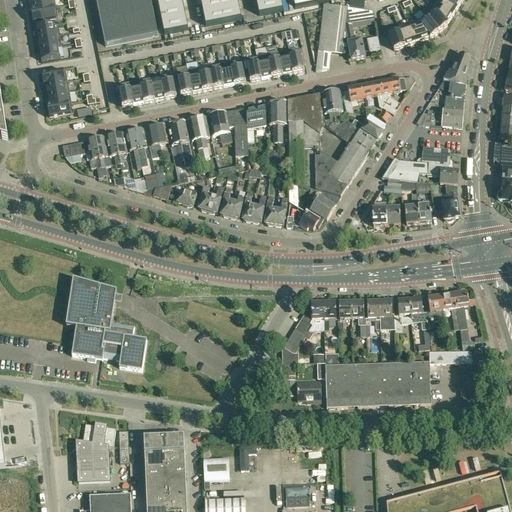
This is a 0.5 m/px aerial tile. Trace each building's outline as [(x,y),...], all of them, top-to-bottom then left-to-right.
[(51,0),(34,0),(30,1),(32,12),(53,9),(51,0)] [(95,0),(105,47),(158,37),(150,0),(95,0)] [(157,0),(164,36),(188,31),(182,0),(157,0)] [(200,0),(206,27),(241,20),(237,0),(200,0)] [(255,0),(259,17),(283,12),(280,0),(255,0)] [(331,0),(293,0),(295,9),(332,2),(331,0)] [(455,0),(442,0),(440,3),(455,13),(461,4),(455,0)] [(438,1),(433,9),(447,26),(455,13),(440,3),(438,1)] [(330,54),(343,56),(348,9),(323,6),(316,73),(329,71),(330,54)] [(53,9),(32,12),(34,24),(55,21),(53,9)] [(350,25),(352,24),(374,20),(373,12),(348,9),(343,56),(347,56),(349,62),(351,61),(351,62),(365,59),(362,41),(355,43),(352,26),(350,26),(350,25)] [(447,26),(433,9),(425,16),(439,34),(448,27),(447,26)] [(439,34),(425,16),(417,22),(429,40),(430,41),(439,34)] [(408,25),(409,28),(409,27),(415,45),(429,40),(417,22),(408,25)] [(54,26),(37,29),(39,41),(56,38),(54,26)] [(409,27),(409,28),(399,31),(405,48),(415,45),(409,27)] [(387,33),(388,34),(394,52),(405,48),(399,31),(398,29),(387,33)] [(56,38),(39,41),(40,51),(58,48),(56,38)] [(58,48),(40,51),(42,62),(41,62),(41,63),(61,59),(60,59),(58,48)] [(300,50),(289,52),(293,75),(304,72),(300,50)] [(282,77),(293,75),(289,52),(278,54),(282,77)] [(267,56),(272,79),(282,77),(278,54),(267,56)] [(446,98),(445,109),(463,111),(466,89),(471,59),(461,55),(444,82),(451,84),(449,96),(447,95),(447,98),(446,98)] [(272,79),(267,56),(257,58),(261,81),(272,79)] [(261,81),(257,58),(246,61),(248,71),(246,72),(247,80),(250,80),(250,83),(261,81)] [(241,62),(230,64),(234,86),(245,84),(241,62)] [(224,88),(234,86),(230,64),(219,66),(224,88)] [(209,70),(213,91),(224,88),(219,66),(208,68),(209,70)] [(198,70),(188,72),(192,95),(203,93),(199,72),(198,70)] [(199,72),(203,93),(213,91),(209,70),(199,72)] [(62,72),(43,75),(45,87),(46,87),(46,86),(64,83),(62,72)] [(181,97),(192,95),(188,72),(176,74),(181,97)] [(162,82),(165,100),(176,98),(172,75),(160,78),(161,82),(162,82)] [(401,106),(390,99),(389,95),(406,92),(409,93),(415,83),(412,78),(380,85),(384,104),(386,103),(386,105),(382,111),(393,118),(401,106)] [(144,104),(155,102),(151,84),(150,80),(139,82),(144,104)] [(129,84),(133,106),(144,104),(139,82),(129,84)] [(151,84),(155,102),(165,100),(162,82),(161,82),(151,84)] [(64,83),(46,86),(46,87),(48,97),(66,94),(64,83)] [(133,106),(129,84),(118,86),(120,97),(118,97),(119,106),(122,105),(122,109),(133,106)] [(380,85),(361,88),(363,100),(377,97),(379,109),(382,111),(386,105),(386,103),(384,104),(380,85)] [(364,104),(363,100),(361,88),(348,91),(348,93),(342,94),(347,113),(353,115),(351,104),(358,103),(359,105),(364,104)] [(0,139),(8,141),(0,90),(0,139)] [(340,93),(332,94),(335,123),(330,131),(334,133),(339,124),(339,122),(338,114),(343,113),(340,95),(340,93)] [(66,94),(48,97),(50,107),(50,108),(68,105),(66,94)] [(325,127),(330,131),(335,123),(332,94),(322,96),(325,116),(330,115),(331,122),(325,123),(325,127)] [(359,171),(368,157),(352,146),(350,145),(337,165),(320,154),(320,136),(324,126),(324,122),(320,97),(288,103),(289,144),(290,185),(303,189),(317,193),(341,199),(347,190),(359,171)] [(503,110),(511,110),(511,99),(505,99),(503,110)] [(276,136),(276,145),(283,144),(283,127),(286,127),(286,103),(278,105),(278,136),(276,136)] [(50,107),(49,107),(51,119),(70,116),(68,105),(50,108),(50,107)] [(273,136),(276,136),(278,136),(278,105),(269,107),(269,127),(273,127),(273,136)] [(247,111),(248,146),(255,145),(254,129),(266,127),(266,107),(247,111)] [(462,122),(463,111),(445,109),(444,111),(443,111),(443,115),(434,114),(434,116),(423,115),(422,117),(462,122)] [(89,110),(77,112),(78,119),(90,116),(89,110)] [(511,110),(503,110),(502,120),(511,120),(511,110)] [(249,157),(248,146),(247,111),(234,113),(234,129),(235,129),(236,159),(249,157)] [(230,130),(234,129),(234,113),(209,118),(213,138),(222,136),(225,153),(231,152),(229,144),(227,145),(226,135),(230,135),(230,130)] [(383,113),(379,120),(386,124),(390,117),(383,113)] [(442,128),(462,130),(462,122),(422,117),(417,125),(422,127),(431,128),(431,120),(433,121),(433,123),(442,124),(442,128)] [(206,119),(197,121),(205,160),(210,160),(206,139),(210,139),(206,119)] [(377,142),(383,134),(382,134),(385,129),(370,119),(365,128),(356,122),(353,126),(377,142)] [(511,131),(511,120),(502,120),(501,130),(511,131)] [(197,121),(188,123),(192,142),(196,141),(200,161),(205,160),(197,121)] [(369,156),(377,142),(353,126),(344,121),(343,121),(343,125),(334,134),(350,145),(352,146),(369,156)] [(194,168),(189,144),(185,123),(176,125),(185,170),(194,168)] [(176,147),(179,160),(181,170),(185,170),(176,125),(168,127),(172,148),(176,147)] [(160,146),(164,145),(168,144),(165,127),(148,131),(151,148),(149,148),(152,161),(161,159),(162,156),(160,146)] [(511,131),(501,130),(500,141),(511,142),(511,131)] [(135,134),(142,169),(147,168),(145,161),(147,161),(144,149),(147,149),(143,132),(135,134)] [(134,151),(135,160),(138,171),(142,170),(142,169),(135,134),(126,135),(130,152),(134,151)] [(127,155),(123,136),(115,137),(121,170),(122,173),(128,172),(126,164),(124,164),(123,156),(127,155)] [(115,137),(106,139),(110,158),(114,158),(117,171),(121,170),(115,137)] [(105,143),(104,140),(96,141),(103,178),(106,177),(107,177),(106,173),(105,170),(111,169),(110,162),(108,159),(105,143)] [(96,179),(99,180),(104,180),(103,178),(96,141),(87,143),(91,163),(89,163),(91,171),(97,169),(99,180),(96,179)] [(79,144),(82,156),(88,155),(85,143),(79,144)] [(76,157),(74,146),(62,148),(65,160),(76,157)] [(511,149),(505,149),(505,147),(495,146),(494,161),(501,165),(501,166),(504,166),(503,185),(504,185),(503,193),(500,194),(499,195),(498,195),(498,197),(498,199),(498,201),(499,202),(500,202),(501,203),(508,203),(508,205),(510,205),(511,208),(511,209),(511,149)] [(450,153),(450,151),(423,148),(422,160),(420,160),(418,162),(417,164),(400,163),(395,160),(382,181),(388,181),(401,183),(409,184),(415,184),(419,185),(419,176),(440,178),(440,185),(458,186),(459,173),(448,172),(448,169),(450,170),(451,169),(452,165),(451,164),(448,163),(449,162),(451,162),(449,160),(451,159),(449,157),(451,157),(449,155),(451,154),(450,153)] [(279,154),(270,154),(270,166),(279,166),(279,154)] [(271,178),(271,172),(272,167),(262,169),(260,177),(271,178)] [(155,175),(158,189),(166,188),(163,173),(155,175)] [(148,191),(158,189),(155,175),(145,178),(145,179),(148,191)] [(125,190),(137,193),(135,181),(123,178),(124,183),(125,190)] [(145,179),(135,181),(137,193),(138,193),(148,191),(145,179)] [(197,189),(210,187),(208,180),(196,182),(197,189)] [(246,223),(252,224),(255,208),(250,207),(252,196),(253,185),(248,184),(246,195),(247,195),(245,207),(246,207),(243,222),(245,222),(246,223)] [(299,209),(303,189),(290,185),(290,203),(299,209)] [(172,187),(166,188),(158,189),(148,191),(138,193),(153,198),(167,202),(172,187)] [(445,187),(446,193),(447,197),(449,197),(450,203),(442,204),(442,205),(438,206),(439,214),(443,213),(444,222),(445,221),(448,223),(451,223),(453,221),(454,221),(454,220),(459,219),(458,207),(457,200),(457,199),(457,188),(445,187)] [(215,215),(217,216),(220,201),(221,201),(225,189),(219,188),(217,199),(213,198),(208,214),(213,216),(215,215)] [(390,198),(396,199),(397,195),(402,195),(402,189),(388,188),(384,188),(384,194),(391,195),(390,198)] [(203,197),(200,207),(199,211),(201,211),(202,213),(208,214),(213,198),(209,196),(210,189),(208,189),(199,191),(198,195),(203,197)] [(222,213),(221,217),(223,217),(224,219),(230,220),(233,203),(229,202),(231,191),(226,190),(224,202),(222,213)] [(180,195),(178,200),(177,204),(187,207),(187,208),(191,209),(192,208),(193,209),(194,205),(197,197),(196,195),(189,193),(180,195)] [(239,221),(240,217),(242,206),(243,206),(245,194),(240,193),(237,204),(233,203),(230,220),(235,221),(237,220),(239,221)] [(336,207),(341,199),(317,193),(312,200),(316,205),(310,216),(324,225),(326,221),(327,222),(336,207)] [(287,214),(288,203),(289,203),(289,197),(283,196),(281,212),(276,212),(274,228),(280,229),(281,228),(283,228),(284,224),(286,214),(287,214)] [(406,226),(419,225),(417,209),(416,196),(411,196),(412,204),(404,205),(406,226)] [(260,209),(255,208),(252,224),(258,225),(259,224),(261,225),(262,221),(264,210),(264,211),(266,198),(262,197),(260,209)] [(266,222),(265,226),(267,226),(268,227),(274,228),(276,212),(272,211),(273,199),(268,198),(266,211),(267,211),(266,222)] [(430,207),(417,209),(419,225),(432,224),(430,207)] [(287,230),(293,230),(293,227),(300,228),(300,227),(308,231),(309,229),(314,232),(316,228),(320,230),(324,225),(310,216),(299,209),(297,212),(306,217),(302,223),(294,223),(294,220),(288,220),(287,230)] [(373,228),(387,228),(386,210),(372,211),(373,221),(373,228)] [(400,210),(386,210),(387,228),(401,227),(400,210)] [(117,293),(116,293),(74,281),(66,327),(77,329),(72,358),(87,360),(87,362),(92,363),(95,363),(96,361),(103,362),(103,360),(111,361),(121,363),(120,370),(129,371),(142,373),(147,342),(133,340),(135,328),(112,325),(114,310),(115,302),(117,294),(117,293)] [(467,293),(454,295),(458,323),(459,328),(466,327),(463,310),(470,309),(467,293)] [(453,324),(458,323),(454,295),(448,296),(448,294),(443,295),(443,297),(441,297),(443,312),(451,311),(453,324)] [(428,316),(429,326),(445,324),(443,312),(441,297),(428,299),(431,315),(428,315),(428,316)] [(430,332),(429,326),(428,316),(423,317),(422,300),(410,301),(412,326),(422,325),(423,333),(430,332)] [(395,319),(396,330),(396,335),(403,335),(402,328),(412,327),(412,326),(410,301),(398,302),(400,319),(395,319)] [(368,320),(380,320),(379,303),(368,304),(368,320)] [(392,303),(379,303),(380,320),(380,324),(380,331),(396,330),(395,319),(392,319),(392,303)] [(336,321),(336,308),(336,304),(324,305),(324,321),(336,321)] [(340,321),(352,321),(351,304),(340,304),(340,321)] [(364,304),(351,304),(352,321),(359,321),(359,329),(361,329),(361,337),(364,337),(366,337),(366,320),(364,320),(364,304)] [(312,305),(312,321),(310,325),(302,320),(299,325),(310,331),(313,327),(319,326),(320,342),(324,341),(324,333),(324,326),(324,321),(324,305),(312,305)] [(310,331),(299,325),(296,330),(307,336),(310,331)] [(304,341),(307,336),(296,330),(293,334),(304,341)] [(293,334),(290,339),(301,346),(304,341),(293,334)] [(298,351),(301,346),(290,339),(287,344),(298,351)] [(463,352),(469,352),(475,351),(473,343),(467,344),(462,344),(463,352)] [(298,351),(287,344),(283,350),(293,355),(295,355),(298,351)] [(283,366),(295,366),(299,366),(298,356),(295,356),(295,355),(293,355),(283,350),(282,352),(283,366)] [(460,366),(472,365),(471,354),(453,354),(453,366),(460,366)] [(325,368),(325,380),(326,402),(327,410),(431,407),(431,399),(430,368),(430,366),(430,364),(325,368)] [(325,365),(317,365),(318,381),(325,380),(325,368),(325,365)] [(281,378),(283,378),(295,378),(295,366),(283,366),(281,366),(281,378)] [(295,382),(284,382),(285,398),(295,398),(295,382)] [(321,405),(321,399),(320,384),(303,385),(297,385),(298,403),(312,403),(312,405),(321,405)] [(78,453),(77,453),(79,484),(110,483),(108,452),(107,448),(113,449),(116,431),(106,429),(106,427),(96,426),(96,428),(86,426),(82,449),(78,449),(78,453)] [(120,465),(130,465),(128,433),(119,433),(120,465)] [(187,511),(184,439),(144,440),(147,511),(187,511)] [(241,474),(249,473),(249,456),(257,456),(257,449),(241,450),(241,474)] [(230,460),(205,460),(206,483),(231,482),(230,460)] [(407,500),(387,505),(387,511),(510,511),(502,481),(500,475),(480,480),(407,500)] [(310,489),(286,490),(286,500),(310,500),(310,489)] [(131,511),(131,496),(90,498),(90,511),(131,511)] [(246,511),(247,501),(207,502),(207,511),(246,511)]
